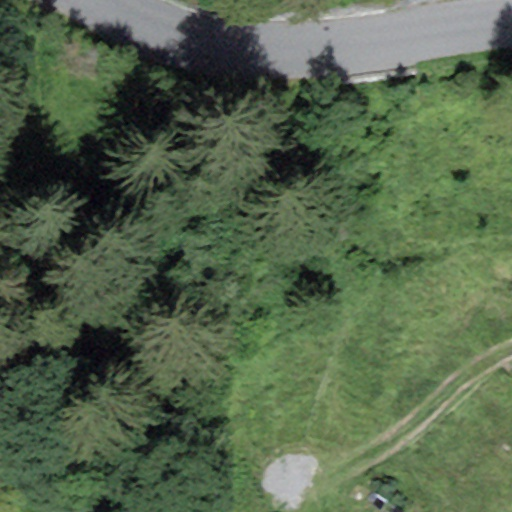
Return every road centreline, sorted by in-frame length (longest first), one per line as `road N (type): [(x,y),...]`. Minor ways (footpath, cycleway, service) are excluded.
road 1 (unclassified): [(70,0),(189,49),(264,56),(511,28)]
road 2 (track): [(511,350),(472,368),(310,511)]
